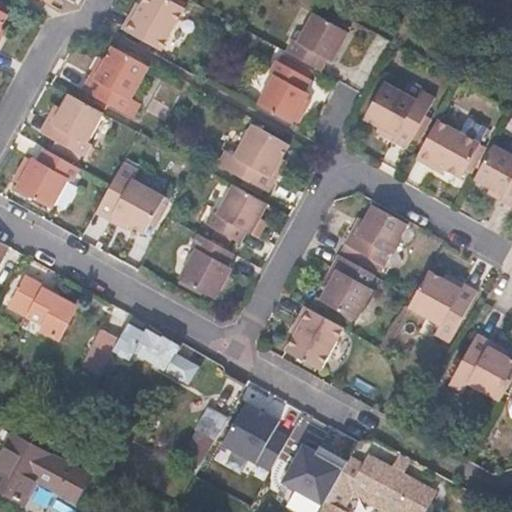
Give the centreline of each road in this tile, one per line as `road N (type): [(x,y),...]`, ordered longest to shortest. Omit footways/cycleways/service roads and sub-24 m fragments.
road 1 (residential): [(232,349),(0,219)]
road 2 (residential): [(336,167),(232,349)]
road 3 (residential): [(506,257),(336,167)]
road 4 (residential): [(99,0),(85,23),(48,38),(0,125)]
road 5 (residential): [(348,412),(232,349)]
